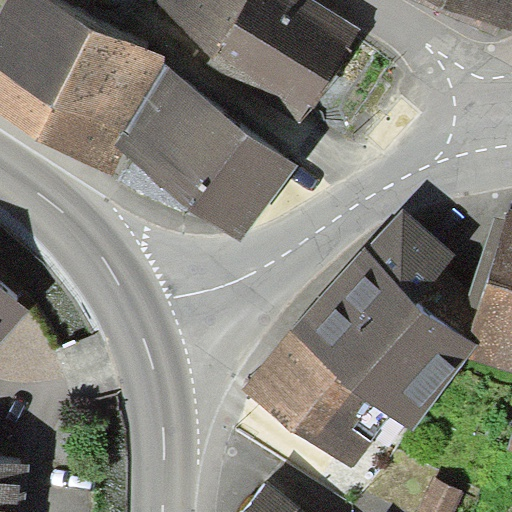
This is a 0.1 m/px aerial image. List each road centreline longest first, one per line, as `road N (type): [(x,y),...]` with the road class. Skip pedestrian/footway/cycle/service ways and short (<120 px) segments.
road 1 (tertiary): [(136,306),(249,275),(440,161),(502,105)]
road 2 (secondary): [(166,511),(166,415),(136,306)]
road 3 (secondary): [(136,306),(55,203),(0,165)]
road 4 (residential): [(502,105),(364,0)]
